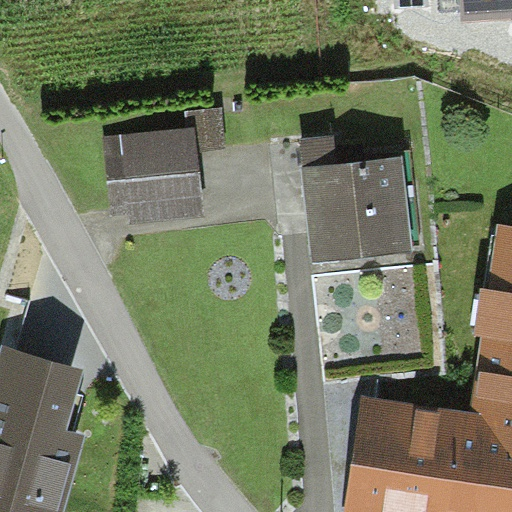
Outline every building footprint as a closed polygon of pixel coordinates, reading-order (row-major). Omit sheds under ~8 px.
[(511,0),(461,0),(463,19),(511,15),(511,0)] [(190,113),(191,133),(197,133),(198,152),(225,150),(223,112),(190,113)] [(108,139),(114,225),(203,219),(198,152),(197,133),(191,133),(108,139)] [(299,142),(312,268),(413,258),(404,167),(338,172),(336,139),(299,142)] [(511,511),(511,234),(497,232),(480,341),(488,343),(476,420),(366,403),(348,511),(511,511)] [(0,375),(0,511),(68,511),(89,439),(74,435),(90,381),(5,357),(0,375)]
